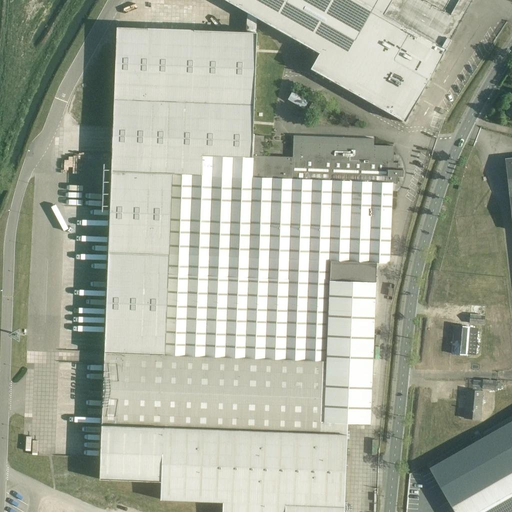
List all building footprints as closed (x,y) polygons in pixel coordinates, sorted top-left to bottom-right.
[(225,0),(246,12),(246,33),(257,33),(257,18),(320,53),(311,69),(405,122),(473,0),(225,0)] [(257,33),(246,33),(195,31),(196,5),(148,4),(147,29),(117,28),(112,140),(100,480),(161,482),(160,500),(223,502),(222,511),(344,511),(347,423),(371,424),(377,263),(386,263),(390,260),(393,184),(397,184),(398,177),(403,177),(403,170),(398,170),(398,162),(393,163),(394,146),(373,145),(373,139),(293,136),(293,157),(263,156),(264,136),(254,136),(257,33)] [(258,71),(272,71),(272,56),(259,56),(258,71)] [(308,101),(292,92),(287,100),(304,110),(308,101)] [(93,156),(76,153),(75,161),(91,164),(93,156)] [(469,316),(470,325),(484,324),(484,315),(469,316)] [(475,325),(454,324),(452,354),(473,355),(475,325)] [(482,390),(467,389),(465,418),(480,419),(482,390)] [(430,469),(419,476),(433,500),(444,493),(454,511),(511,511),(511,420),(430,468),(430,469)]
